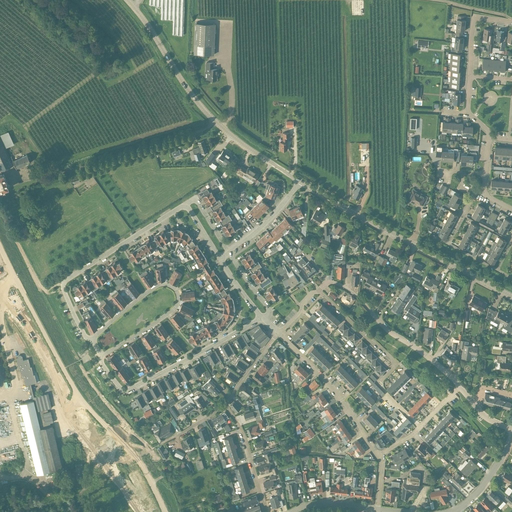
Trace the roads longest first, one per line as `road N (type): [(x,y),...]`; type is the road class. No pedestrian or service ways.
road 1 (unclassified): [(164,511),(135,456),(74,388),(0,246)]
road 2 (tertiary): [(299,182),(217,124),(127,0)]
road 3 (tertiary): [(511,297),(299,182)]
road 4 (residential): [(184,205),(64,281),(91,340)]
road 5 (residential): [(261,318),(127,390),(100,354)]
road 6 (residential): [(317,291),(396,364),(379,382),(420,426)]
road 7 (track): [(36,177),(217,124)]
road 8 (residential): [(317,291),(341,285),(458,386)]
road 9 (residential): [(379,455),(278,333)]
